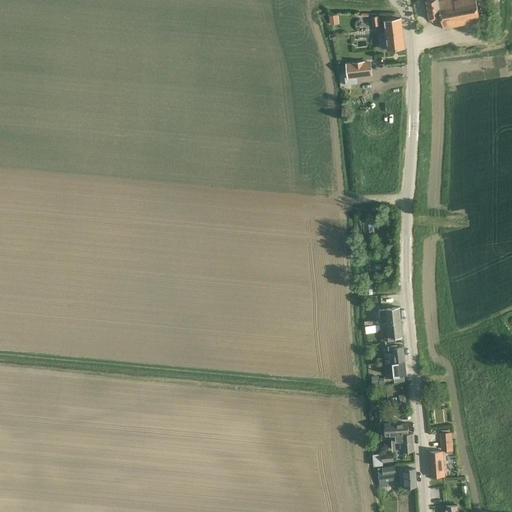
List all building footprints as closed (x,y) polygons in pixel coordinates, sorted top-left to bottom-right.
[(443,29),(453,27),(480,22),(475,0),(449,0),(444,1),(443,0),(425,0),(430,20),(441,17),(443,29)] [(338,15),(329,16),(330,24),(339,24),(338,15)] [(371,17),(372,26),(380,25),(379,16),(371,17)] [(389,51),(395,50),(404,49),(401,19),(385,20),(386,28),(389,51)] [(371,60),(346,63),(348,79),(373,76),(371,60)] [(400,308),(390,309),(379,310),(380,324),(401,322),(400,308)] [(380,324),(377,324),(377,330),(378,330),(381,330),(380,329),(381,328),(384,328),(385,337),(385,338),(388,337),(388,342),(395,341),(395,337),(402,336),(401,322),(380,324)] [(386,363),(405,361),(403,347),(397,348),(397,345),(388,346),(389,351),(393,350),(393,354),(385,355),(386,363)] [(403,376),(406,375),(405,361),(386,363),(387,374),(395,373),(396,381),(404,380),(403,376)] [(435,393),(433,396),(433,399),(436,401),(439,401),(441,398),(440,395),(438,393),(435,393)] [(406,394),(399,395),(400,412),(408,411),(406,394)] [(403,451),(414,450),(413,433),(409,434),(408,423),(396,424),(396,422),(385,423),(385,435),(396,435),(396,440),(402,440),(403,451)] [(441,430),(441,433),(443,449),(453,448),(452,432),(450,432),(450,429),(441,430)] [(443,451),(438,452),(428,452),(430,477),(445,476),(443,451)] [(374,465),(383,465),(383,461),(386,461),(394,461),(394,453),(377,455),(373,455),(374,465)] [(378,469),(379,480),(379,487),(389,487),(388,481),(395,480),(395,478),(398,478),(397,474),(399,474),(399,471),(396,471),(395,466),(378,469)] [(415,469),(405,469),(406,487),(416,487),(415,469)]
